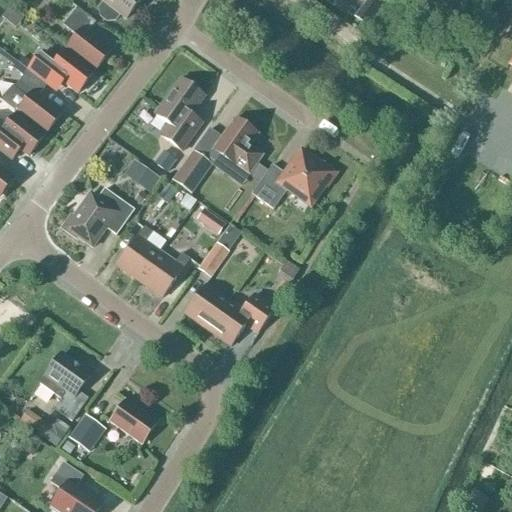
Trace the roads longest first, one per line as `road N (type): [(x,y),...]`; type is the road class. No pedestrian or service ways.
road 1 (residential): [(151,511),(202,429),(209,388),(202,374),(20,238)]
road 2 (residential): [(20,238),(172,29)]
road 3 (residential): [(365,161),(172,29)]
